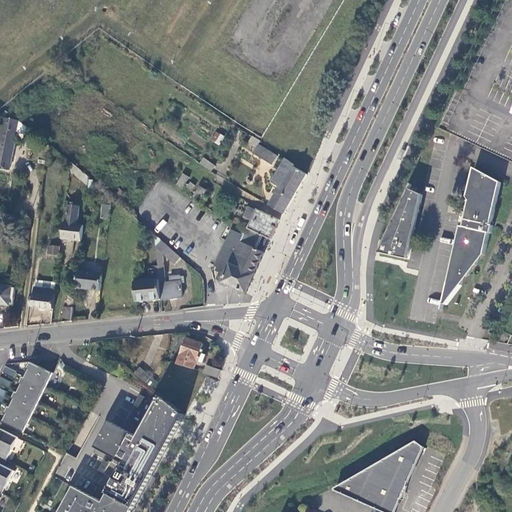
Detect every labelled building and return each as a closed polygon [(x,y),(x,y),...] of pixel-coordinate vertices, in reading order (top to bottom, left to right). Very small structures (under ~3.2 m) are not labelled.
[(20,122),(6,112),(0,140),(0,168),(10,171),(20,122)] [(219,145),(224,136),(216,132),(211,140),(219,145)] [(277,157),(258,145),(253,154),(272,165),(277,157)] [(46,166),(48,147),(41,146),(39,165),(46,166)] [(203,158),(199,164),(211,171),(215,165),(203,158)] [(293,164),(285,158),(273,181),(281,185),(269,206),(284,215),(306,175),(292,166),(293,164)] [(88,186),(89,179),(71,163),(70,170),(88,186)] [(443,306),(446,307),(461,288),(464,276),(469,277),(472,266),(477,268),(480,256),(485,257),(490,236),(492,236),(493,229),(493,228),(493,225),(492,224),(501,186),(474,171),(467,200),(476,214),(474,224),(472,223),(469,230),(461,228),(443,306)] [(189,178),(183,174),(176,185),(182,190),(189,178)] [(200,187),(194,198),(201,202),(207,191),(200,187)] [(408,262),(423,198),(410,191),(380,255),(408,262)] [(138,221),(111,198),(111,205),(134,225),(138,221)] [(74,203),(66,202),(65,207),(67,207),(67,209),(68,210),(66,225),(63,224),(62,238),(82,241),(84,227),(78,227),(80,209),(74,208),(74,203)] [(109,220),(111,205),(105,205),(104,205),(102,219),(109,220)] [(237,211),(231,208),(227,215),(234,218),(237,211)] [(252,223),(257,212),(250,208),(245,219),(252,223)] [(252,223),(249,231),(262,237),(271,240),(280,221),(258,211),(257,212),(252,223)] [(255,250),(262,237),(249,231),(248,230),(241,245),(229,273),(225,271),(223,275),(220,274),(217,281),(247,294),(264,254),(255,250)] [(174,264),(180,257),(155,236),(156,247),(174,264)] [(216,267),(225,271),(229,273),(241,245),(228,239),(216,267)] [(59,258),(60,248),(50,246),(49,256),(59,258)] [(159,279),(161,300),(183,298),(182,284),(186,284),(185,278),(181,278),(181,276),(172,277),(172,282),(167,283),(165,259),(157,260),(159,279)] [(76,289),(101,293),(105,261),(95,260),(93,273),(79,271),(76,289)] [(136,303),(161,300),(159,279),(134,282),(136,303)] [(44,290),(55,291),(56,284),(45,283),(44,290)] [(0,306),(10,308),(10,307),(14,308),(16,291),(13,291),(14,290),(4,289),(4,285),(0,284),(0,306)] [(31,307),(53,310),(55,291),(44,290),(35,288),(34,296),(33,296),(31,307)] [(61,323),(72,322),(74,309),(63,307),(61,323)] [(509,343),(511,336),(511,333),(503,329),(497,341),(509,343)] [(174,364),(193,370),(196,361),(199,362),(205,343),(183,336),(174,364)] [(54,374),(31,362),(28,370),(29,370),(26,378),(47,388),(54,374)] [(18,372),(7,366),(4,372),(15,378),(18,372)] [(139,367),(133,374),(152,388),(158,381),(139,367)] [(13,382),(1,377),(0,379),(0,383),(10,388),(13,382)] [(22,385),(18,392),(40,403),(47,388),(26,378),(24,377),(20,384),(22,385)] [(8,392),(0,387),(0,395),(5,398),(8,392)] [(18,392),(17,391),(13,399),(15,400),(11,407),(33,418),(40,403),(18,392)] [(141,395),(135,405),(141,408),(146,398),(141,395)] [(87,493),(75,487),(61,511),(132,511),(179,426),(185,416),(161,398),(140,438),(111,422),(96,448),(125,464),(104,502),(92,496),(97,487),(92,484),(87,493)] [(11,407),(9,406),(6,414),(8,415),(3,423),(25,433),(33,418),(11,407)] [(11,456),(20,438),(2,429),(0,432),(0,458),(6,462),(10,456),(11,456)] [(395,511),(423,449),(415,443),(334,491),(380,511),(395,511)] [(110,464),(104,460),(99,471),(105,474),(110,464)] [(0,492),(3,494),(6,488),(7,489),(14,474),(0,466),(0,492)]
